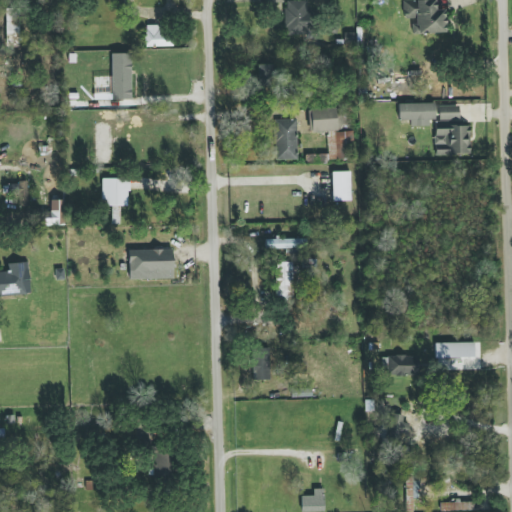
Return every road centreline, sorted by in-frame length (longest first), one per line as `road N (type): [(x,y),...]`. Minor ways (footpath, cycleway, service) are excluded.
road 1 (residential): [(225,511),(211,0)]
road 2 (residential): [(511,265),(500,0)]
